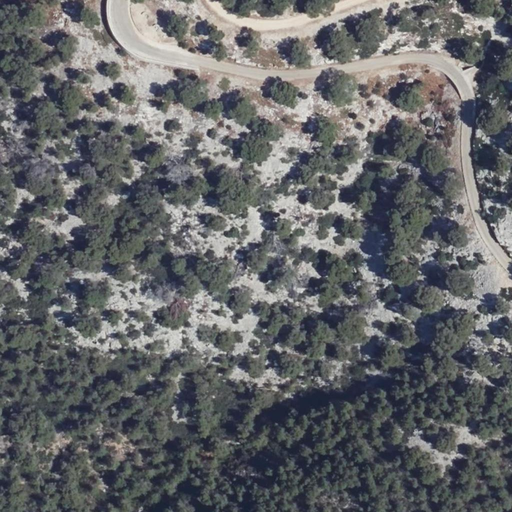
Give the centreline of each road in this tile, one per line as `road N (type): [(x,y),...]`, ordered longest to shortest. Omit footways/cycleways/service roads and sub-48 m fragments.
road 1 (unclassified): [(511,269),(478,216),(467,172),(469,104),(443,64),(399,58),(279,76),(170,57),(133,43),(117,0)]
road 2 (track): [(210,0),(244,21),(280,24),(360,0)]
